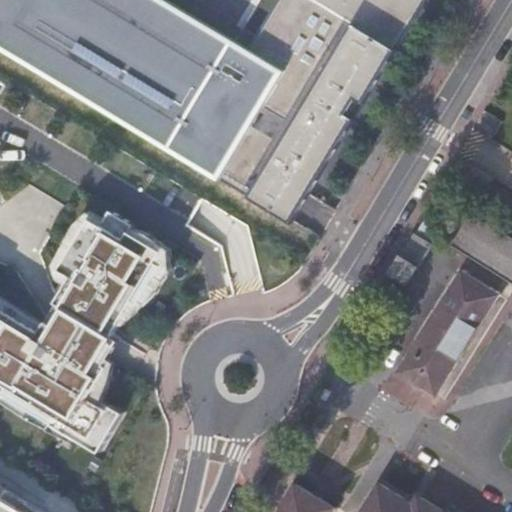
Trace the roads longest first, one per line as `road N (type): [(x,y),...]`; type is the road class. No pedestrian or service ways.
road 1 (residential): [(511,0),(339,284),(273,348)]
road 2 (residential): [(273,348),(248,336),(212,352),(208,391),(239,414)]
